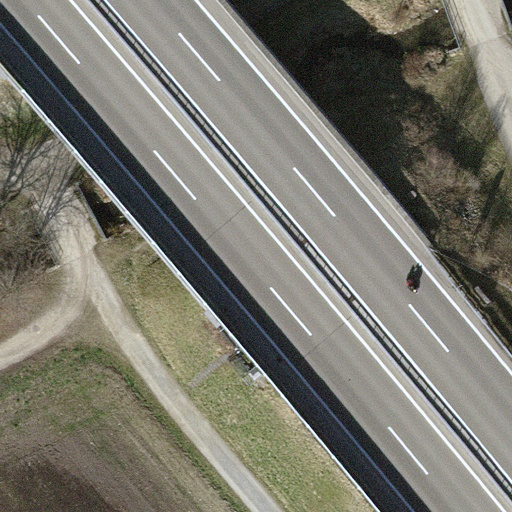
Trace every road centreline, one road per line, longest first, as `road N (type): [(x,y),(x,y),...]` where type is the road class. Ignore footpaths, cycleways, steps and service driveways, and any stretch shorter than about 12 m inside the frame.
road 1 (trunk): [(27,0),(461,511)]
road 2 (trunk): [(511,426),(152,0)]
road 3 (track): [(38,170),(264,0)]
road 4 (track): [(268,511),(110,302)]
road 5 (track): [(110,302),(38,170)]
road 6 (track): [(110,302),(0,358)]
